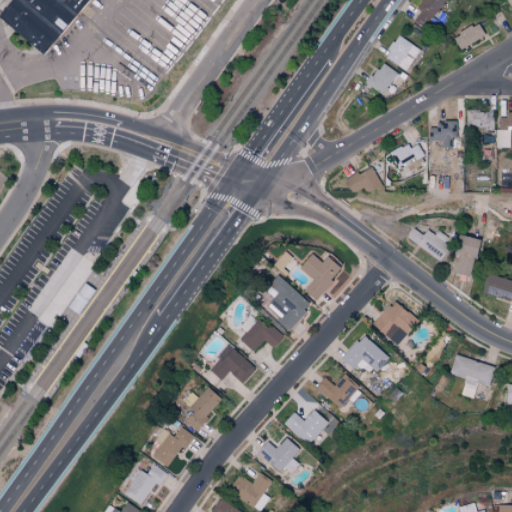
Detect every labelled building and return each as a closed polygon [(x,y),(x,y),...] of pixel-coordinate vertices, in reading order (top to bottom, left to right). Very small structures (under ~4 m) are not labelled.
[(0,21),(45,55),(87,0),(8,0),(0,11),(0,21)] [(443,0),(422,0),(417,9),(419,11),(412,22),(425,30),(443,0)] [(484,37),(478,24),(451,36),(457,49),(484,37)] [(407,71),(419,48),(396,35),(383,58),(407,71)] [(397,74),(382,62),(366,82),(381,95),(397,74)] [(465,128),(493,128),(493,112),(465,111),(465,128)] [(509,148),(510,126),(511,126),(511,111),(505,111),(505,117),(497,117),(496,147),(509,148)] [(456,122),(435,121),(435,128),(427,128),(427,141),(441,142),(441,148),(455,148),(456,122)] [(414,141),(389,154),(396,168),(411,160),(415,167),(424,162),(414,141)] [(380,186),(370,166),(343,181),(350,194),(362,187),(366,193),(380,186)] [(439,260),(453,241),(437,230),(434,235),(426,230),(422,235),(412,228),(406,238),(439,260)] [(451,272),(471,277),(479,239),(459,235),(451,272)] [(326,257),(321,263),(310,254),(298,268),(312,280),(303,290),(315,300),(340,269),(326,257)] [(511,280),(487,274),(481,293),(511,301),(511,280)] [(276,276),(265,289),(274,297),(266,306),(279,317),(276,320),(288,331),(310,305),(276,276)] [(416,321),(394,300),(372,324),(395,345),(416,321)] [(238,340),(252,352),(263,340),(271,348),(282,336),(271,325),(267,329),(257,320),(238,340)] [(340,359),(352,369),(360,359),(375,372),(388,357),(361,334),(340,359)] [(254,369),(231,348),(209,371),(220,381),(228,371),(241,384),(254,369)] [(493,367),(454,355),(448,374),(464,379),(460,395),(471,398),(476,383),(488,386),(493,367)] [(333,385),(324,377),(314,388),(339,410),(357,389),(342,375),(333,385)] [(191,393),(182,402),(192,412),(185,420),(195,429),(221,400),(206,387),(196,397),(191,393)] [(292,412),(282,424),(308,445),(327,422),(312,410),(303,420),(292,412)] [(167,467),(180,446),(185,449),(193,436),(179,427),(173,436),(162,429),(155,440),(160,443),(151,457),(167,467)] [(275,449),(266,441),(256,452),(279,473),(284,468),(289,473),(298,464),(291,458),(298,450),(285,437),(275,449)] [(145,474),(139,470),(123,493),(139,505),(155,483),(158,486),(166,474),(152,464),(145,474)] [(270,480),(257,473),(253,483),(238,476),(229,494),(262,510),(268,496),(263,494),(270,480)] [(241,511),(217,499),(210,511),(241,511)] [(118,511),(112,508),(109,511),(134,511),(136,509),(125,502),(118,511)] [(482,511),(477,511),(475,511),(473,503),(457,507),(458,511),(482,511)]
